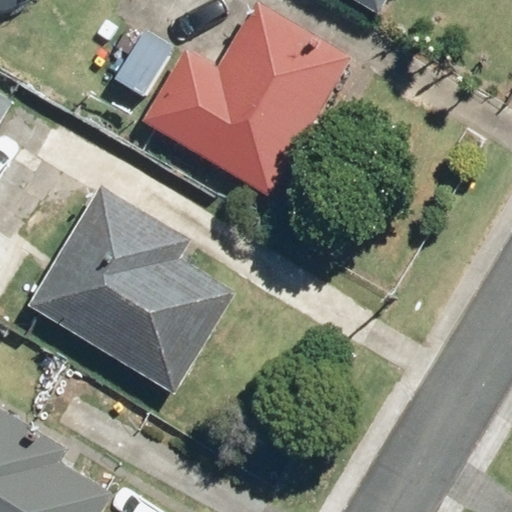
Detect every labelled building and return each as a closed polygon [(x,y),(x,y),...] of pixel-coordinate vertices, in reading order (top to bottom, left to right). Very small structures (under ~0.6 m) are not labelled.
[(339,0),(376,22),(389,0),(339,0)] [(267,204),(349,66),(255,11),(216,76),(185,58),(142,130),(267,204)] [(144,37),(114,87),(143,104),(173,54),(144,37)] [(0,126),(9,111),(0,105),(0,126)] [(22,110),(5,140),(54,167),(71,137),(22,110)] [(98,195),(26,313),(173,402),(235,301),(177,266),(188,249),(98,195)] [(0,420),(0,511),(102,511),(109,501),(56,470),(64,458),(0,420)]
